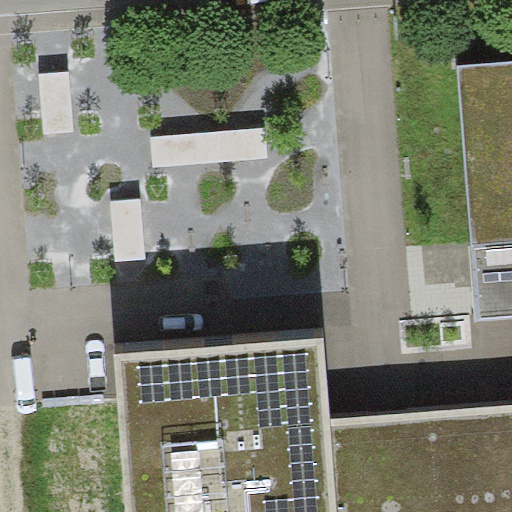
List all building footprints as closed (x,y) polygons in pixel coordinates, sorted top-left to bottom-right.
[(511,61),(459,65),(476,320),(511,317),(511,61)] [(70,71),(40,73),(44,132),(73,130),(70,71)] [(266,127),(151,135),(153,166),(268,159),(266,127)] [(142,199),(111,201),(116,261),(146,259),(142,199)] [(324,339),(114,356),(125,511),(511,511),(511,405),(330,420),(324,339)]
